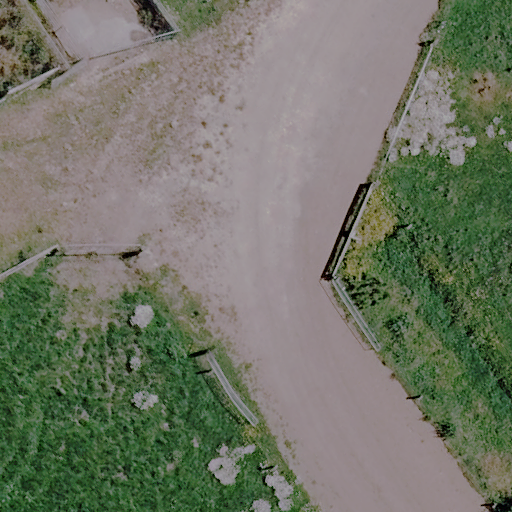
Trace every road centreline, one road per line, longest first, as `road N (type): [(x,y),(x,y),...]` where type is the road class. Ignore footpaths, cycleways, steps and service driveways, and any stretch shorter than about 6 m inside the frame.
road 1 (track): [(386,511),(142,147),(0,223)]
road 2 (track): [(142,147),(331,0)]
